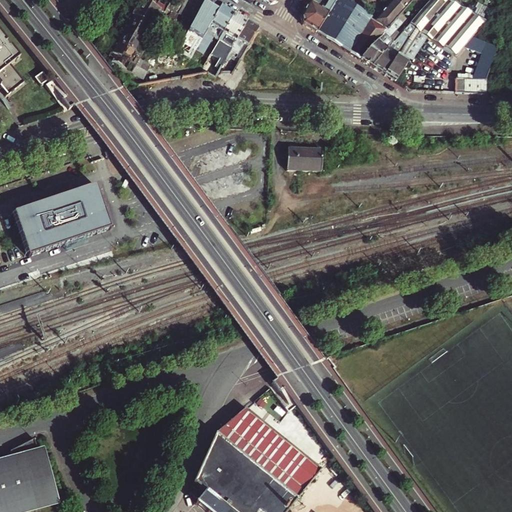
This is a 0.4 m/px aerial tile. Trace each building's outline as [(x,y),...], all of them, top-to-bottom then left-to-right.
[(185,0),(172,0),(167,10),(172,13),(159,34),(165,37),(185,0)] [(220,8),(208,0),(204,0),(172,55),(175,56),(189,62),(194,53),(220,8)] [(336,1),(334,0),(310,0),(300,19),(302,26),(320,37),(330,20),(325,17),(336,1)] [(334,0),(336,1),(325,17),(330,20),(320,37),(359,61),(394,19),(409,0),(392,0),(373,22),(369,20),(370,18),(345,3),(346,0),(334,0)] [(383,77),(395,84),(408,65),(409,65),(425,38),(455,55),(460,59),(474,40),(486,23),(442,0),(427,0),(406,25),(410,27),(412,29),(405,39),(397,53),(383,77)] [(142,2),(133,16),(155,29),(163,15),(147,5),(142,2)] [(234,16),(220,8),(194,53),(202,57),(213,39),(218,43),(234,16)] [(133,16),(128,25),(150,38),(155,29),(133,16)] [(247,24),(234,16),(218,43),(208,61),(213,64),(207,74),(210,76),(215,78),(226,58),(247,24)] [(398,35),(394,31),(400,23),(394,19),(359,61),(370,68),(398,35)] [(257,30),(247,24),(226,58),(230,61),(232,58),(238,62),(240,60),(257,30)] [(128,25),(122,35),(144,48),(150,38),(128,25)] [(383,77),(397,53),(405,39),(412,29),(410,27),(406,25),(398,35),(370,68),(383,77)] [(0,99),(1,101),(23,83),(9,66),(19,58),(10,47),(8,48),(4,43),(6,41),(0,33),(0,99)] [(122,35),(117,44),(139,57),(144,48),(122,35)] [(117,44),(112,52),(134,65),(136,62),(139,57),(117,44)] [(476,76),(486,77),(500,49),(487,44),(470,81),(476,81),(476,76)] [(112,52),(107,61),(129,74),(134,65),(112,52)] [(125,80),(129,74),(107,61),(119,76),(125,80)] [(147,69),(136,62),(134,65),(129,74),(140,80),(147,69)] [(43,72),(35,78),(41,85),(49,80),(43,72)] [(461,94),(484,95),(484,80),(486,77),(476,76),(476,81),(470,81),(462,81),(461,94)] [(320,151),(287,150),(286,171),(319,172),(320,151)] [(94,188),(12,215),(27,257),(108,229),(94,188)] [(288,511),(320,473),(245,411),(215,436),(193,484),(195,486),(188,494),(196,500),(202,491),(204,493),(198,501),(195,505),(204,511),(288,511)] [(44,437),(37,440),(41,450),(48,447),(44,437)] [(0,511),(37,511),(58,506),(43,450),(36,451),(33,443),(35,442),(35,440),(8,453),(10,458),(12,466),(4,469),(2,462),(0,462),(0,511)] [(10,458),(0,460),(0,462),(2,462),(4,469),(12,466),(10,458)] [(196,500),(198,501),(204,493),(202,491),(196,500)]
